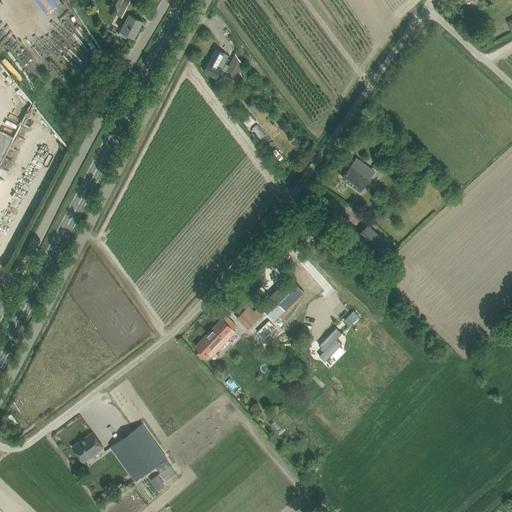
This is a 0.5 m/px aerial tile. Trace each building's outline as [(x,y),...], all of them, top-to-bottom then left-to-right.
[(57,0),(37,0),(35,2),(48,25),(66,15),(57,0)] [(120,30),(125,32),(134,37),(143,20),(129,13),(136,0),(120,0),(114,12),(126,18),(120,30)] [(70,41),(81,36),(71,16),(61,22),(70,41)] [(234,80),(239,72),(251,88),(256,85),(234,55),(226,70),(222,68),(229,55),(216,48),(209,61),(203,71),(216,78),(219,72),(234,80)] [(218,80),(213,84),(219,92),(224,88),(218,80)] [(0,107),(0,127),(15,110),(5,101),(0,107)] [(256,117),(246,124),(250,129),(259,123),(256,117)] [(260,136),(266,131),(259,124),(254,129),(260,136)] [(414,147),(409,143),(413,138),(404,131),(389,150),(395,154),(403,143),(412,150),(414,147)] [(365,183),(368,178),(373,171),(371,169),(356,158),(351,165),(342,177),(350,183),(356,187),(361,181),(365,183)] [(14,171),(17,163),(9,160),(6,168),(14,171)] [(363,230),(359,234),(379,255),(381,253),(384,257),(391,250),(384,243),(385,242),(383,240),(368,225),(363,230)] [(292,275),(259,307),(271,320),(304,288),(292,275)] [(244,311),(237,318),(243,325),(247,328),(254,322),(262,314),(257,309),(254,311),(249,306),(244,311)] [(349,315),(354,320),(359,315),(353,310),(349,315)] [(211,331),(196,346),(202,354),(205,357),(210,351),(215,346),(218,348),(223,343),(235,331),(232,328),(235,324),(233,322),(225,315),(211,331)] [(267,343),(281,330),(271,320),(258,333),(267,343)] [(342,334),(337,329),(320,346),(325,351),(320,356),(326,361),(342,344),(337,339),(342,334)] [(506,332),(489,348),(494,354),(511,337),(506,332)] [(377,350),(382,345),(373,336),(368,341),(377,350)] [(251,388),(258,381),(251,375),(244,382),(251,388)] [(295,408),(275,423),(292,446),(301,440),(298,436),(309,427),(295,408)] [(19,412),(11,419),(18,428),(26,421),(19,412)] [(110,446),(116,455),(121,461),(134,480),(166,457),(148,432),(142,423),(136,428),(110,446)] [(103,447),(92,432),(73,447),(83,461),(103,447)] [(166,460),(156,467),(161,474),(171,467),(166,460)] [(158,474),(150,479),(158,489),(166,484),(158,474)]
